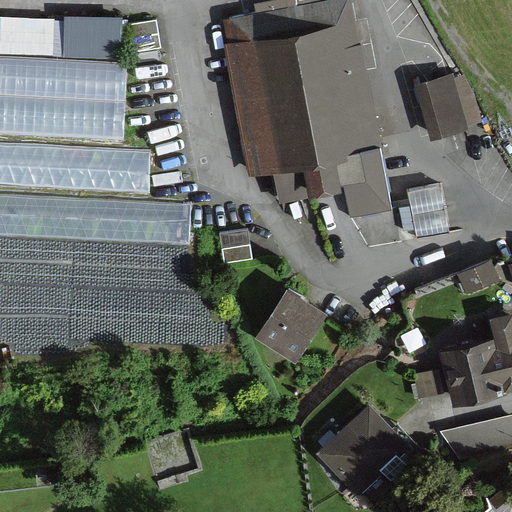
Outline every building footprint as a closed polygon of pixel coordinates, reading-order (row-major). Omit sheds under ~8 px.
[(227,17),(232,41),(353,17),(349,0),(242,0),(245,14),(227,17)] [(0,130),(124,133),(126,17),(0,14),(0,130)] [(276,158),(377,138),(353,17),(232,41),(256,162),(276,158)] [(453,76),(417,84),(430,137),(466,128),(453,76)] [(377,138),(276,158),(283,194),(311,188),(310,182),(348,175),(355,206),(389,199),(377,138)] [(0,182),(151,187),(152,147),(0,142),(0,182)] [(412,203),(401,205),(405,233),(449,226),(442,181),(410,186),(412,203)] [(0,193),(0,233),(191,240),(192,201),(0,193)] [(251,230),(224,230),(225,258),(252,257),(251,230)] [(468,293),(503,280),(494,257),(459,270),(468,293)] [(291,283),(258,333),(295,358),(329,308),(291,283)] [(498,330),(444,343),(457,399),(511,386),(511,307),(494,312),(498,330)] [(420,396),(440,396),(440,370),(420,370),(420,396)] [(409,435),(375,400),(325,450),(360,484),(409,435)] [(511,415),(450,423),(455,465),(511,458),(511,415)] [(146,439),(155,472),(193,461),(184,428),(146,439)]
